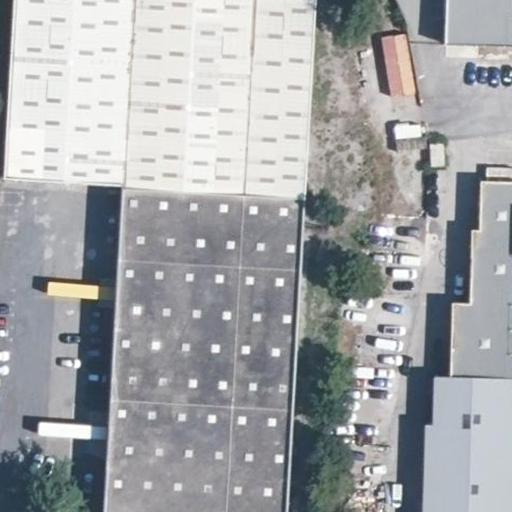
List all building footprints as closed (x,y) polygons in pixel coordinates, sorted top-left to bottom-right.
[(286,511),(302,265),(316,0),(16,0),(8,176),(125,183),(117,320),(106,511),(286,511)] [(453,45),(511,47),(511,0),(446,0),(445,34),(453,45)] [(406,33),(381,37),(392,97),(417,93),(406,33)] [(398,136),(421,134),(420,123),(396,126),(398,136)] [(430,200),(429,170),(414,170),(415,200),(430,200)] [(452,384),(511,385),(511,187),(482,186),(480,233),(473,235),(470,306),(455,307),(452,384)] [(86,313),(84,362),(109,362),(111,314),(86,313)] [(423,511),(511,511),(511,385),(452,384),(435,384),(434,428),(425,428),(423,511)]
